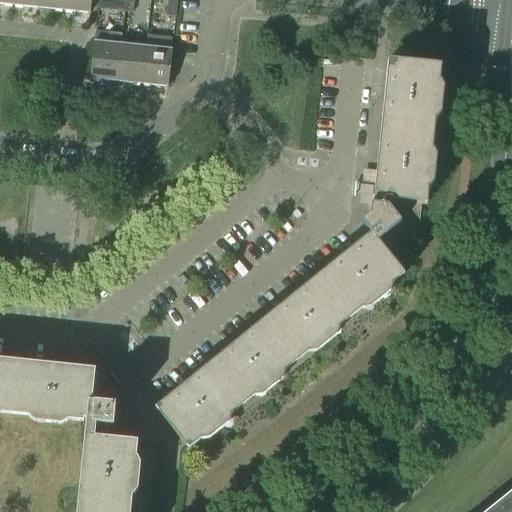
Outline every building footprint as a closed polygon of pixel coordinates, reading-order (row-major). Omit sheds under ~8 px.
[(12,0),(12,6),(38,9),(39,0),(12,0)] [(63,0),(39,0),(38,9),(62,11),(63,0)] [(63,0),(62,11),(89,14),(90,0),(63,0)] [(115,0),(115,11),(122,12),(123,0),(115,0)] [(123,0),(122,12),(132,13),(133,0),(123,0)] [(177,1),(169,0),(168,0),(166,17),(175,18),(177,1)] [(90,80),(115,82),(119,44),(94,42),(90,80)] [(146,47),(119,44),(115,82),(142,85),(146,47)] [(146,47),(142,85),(167,88),(171,50),(146,47)] [(437,67),(392,62),(380,183),(364,181),(369,216),(360,223),(373,238),(158,412),(186,447),(402,272),(385,251),(397,242),(399,244),(410,235),(408,233),(414,228),(417,205),(423,206),(437,67)] [(0,410),(85,419),(83,444),(89,445),(81,511),(126,511),(134,442),(104,439),(106,426),(113,427),(115,405),(110,404),(111,392),(88,375),(0,365),(0,410)] [(511,511),(511,498),(505,505),(501,500),(486,511),(511,511)]
